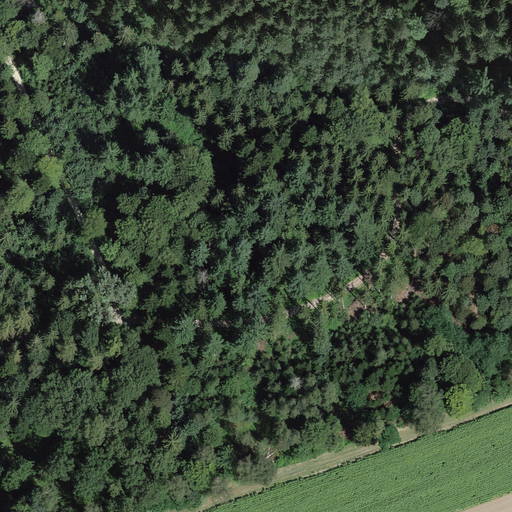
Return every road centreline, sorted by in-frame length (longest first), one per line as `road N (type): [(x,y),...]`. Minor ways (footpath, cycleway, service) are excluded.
road 1 (track): [(511,119),(447,96),(410,111),(395,144),(388,248),(362,276),(313,303),(233,321),(96,320),(0,343)]
road 2 (track): [(133,511),(168,412),(0,42)]
